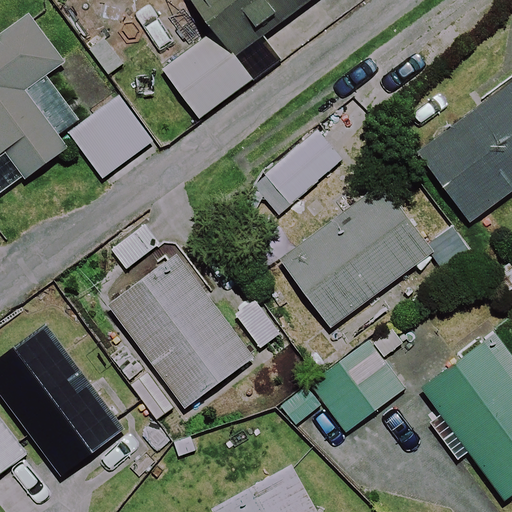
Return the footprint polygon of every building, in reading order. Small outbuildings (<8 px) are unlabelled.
[(302,0),(186,0),(229,56),(302,0)] [(59,68),(25,24),(0,43),(0,198),(66,147),(49,126),(72,108),(47,77),(59,68)] [(247,81),(211,34),(159,73),(196,121),(247,81)] [(511,193),(511,85),(416,155),(467,226),(511,193)] [(151,143),(119,99),(69,135),(101,180),(151,143)] [(341,161),(317,133),(267,177),(292,205),(341,161)] [(429,254),(381,188),(281,262),(329,328),(429,254)] [(158,426),(285,335),(256,295),(229,315),(176,243),(162,253),(141,224),(107,248),(129,278),(101,298),(154,371),(130,388),(158,426)] [(123,431),(47,327),(0,360),(0,392),(61,476),(123,431)] [(511,493),(511,370),(490,339),(420,389),(501,502),(511,493)] [(402,390),(368,343),(309,387),(344,434),(402,390)] [(0,473),(26,456),(0,417),(0,473)] [(317,511),(291,466),(210,511),(317,511)]
